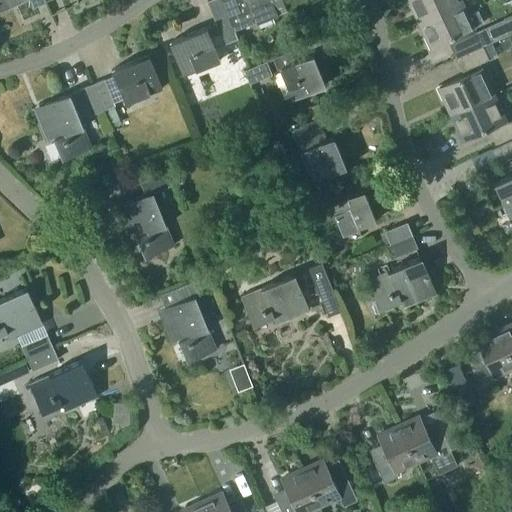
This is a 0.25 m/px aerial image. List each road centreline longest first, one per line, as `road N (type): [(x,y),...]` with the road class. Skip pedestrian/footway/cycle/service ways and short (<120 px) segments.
road 1 (residential): [(487,299),(297,414),(156,447)]
road 2 (residential): [(487,299),(436,224),(405,159),(365,0)]
road 3 (residential): [(156,447),(141,366),(111,313),(70,246),(0,176)]
road 4 (residential): [(144,0),(37,59),(0,69)]
